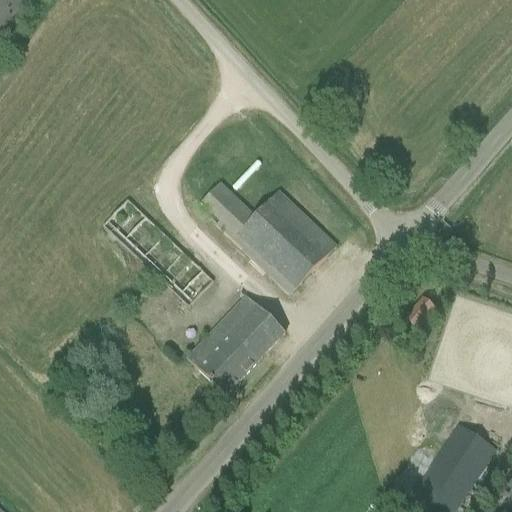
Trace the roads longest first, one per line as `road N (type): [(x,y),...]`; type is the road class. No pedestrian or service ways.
road 1 (unclassified): [(169,511),(402,241)]
road 2 (unclassified): [(402,241),(176,0)]
road 3 (unclassified): [(402,241),(511,123)]
